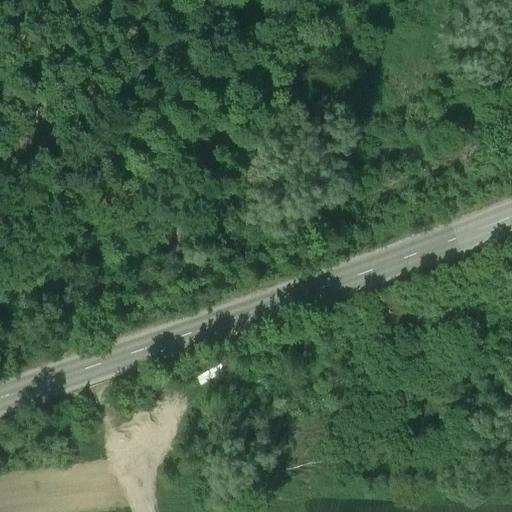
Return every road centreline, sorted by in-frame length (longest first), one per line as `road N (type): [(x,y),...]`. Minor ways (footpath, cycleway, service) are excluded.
road 1 (track): [(0,176),(38,160),(208,19)]
road 2 (track): [(152,511),(87,375)]
